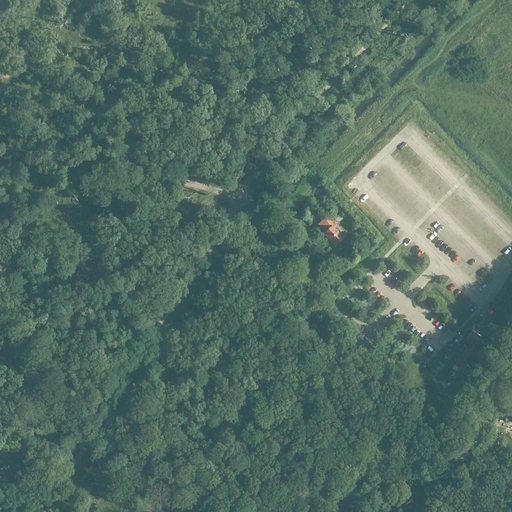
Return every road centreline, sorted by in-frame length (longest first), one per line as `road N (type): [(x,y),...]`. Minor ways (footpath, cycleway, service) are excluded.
road 1 (unclassified): [(511,386),(438,402),(420,391),(250,216)]
road 2 (track): [(275,240),(305,190),(491,0)]
road 3 (track): [(237,200),(166,179),(0,44)]
road 4 (track): [(237,200),(295,124),(411,0)]
